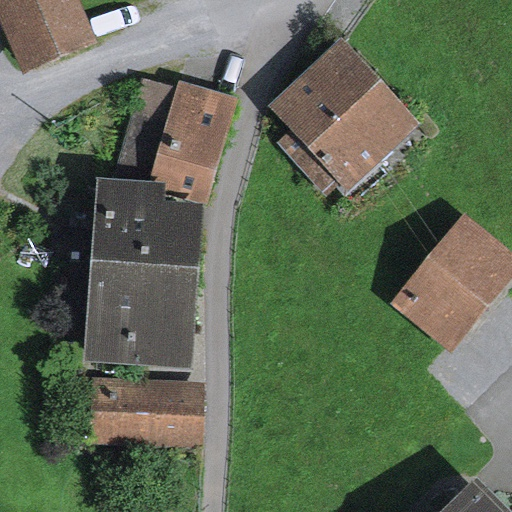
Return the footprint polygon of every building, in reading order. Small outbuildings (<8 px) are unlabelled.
[(62,0),(0,0),(24,62),(78,41),(62,0)] [(409,130),(343,57),(283,110),(302,131),(294,139),(328,177),(336,169),(350,184),(409,130)] [(226,109),(147,89),(118,189),(159,191),(158,210),(193,212),(226,109)] [(100,188),(95,286),(189,291),(193,212),(158,210),(159,191),(118,189),(100,188)] [(510,270),(463,233),(408,303),(455,340),(510,270)] [(95,286),(91,365),(185,370),(189,291),(95,286)] [(99,390),(97,435),(192,439),(194,394),(99,390)] [(483,511),(475,503),(465,511),(483,511)]
